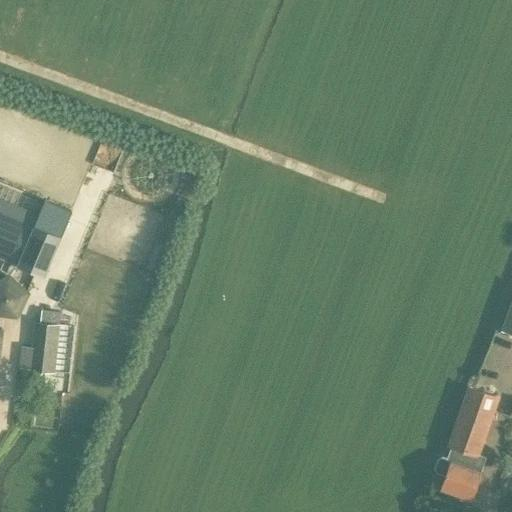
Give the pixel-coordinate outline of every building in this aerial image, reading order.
[(183,218),(190,200),(178,196),(172,213),(183,218)] [(44,199),(33,225),(59,236),(70,210),(44,199)] [(0,211),(0,256),(17,264),(43,275),(59,236),(33,225),(0,211)] [(160,253),(153,272),(161,275),(178,231),(174,229),(164,254),(160,253)] [(8,278),(0,282),(0,313),(16,315),(26,294),(8,278)] [(42,322),(35,321),(32,347),(22,346),(20,368),(49,371),(54,371),(60,324),(59,324),(61,311),(43,309),(42,322)] [(439,457),(436,465),(438,470),(446,472),(441,486),(472,497),(482,471),(481,471),(486,457),(475,453),(485,424),(495,396),(483,391),(473,387),(462,415),(452,445),(448,455),(444,454),(439,457)]
